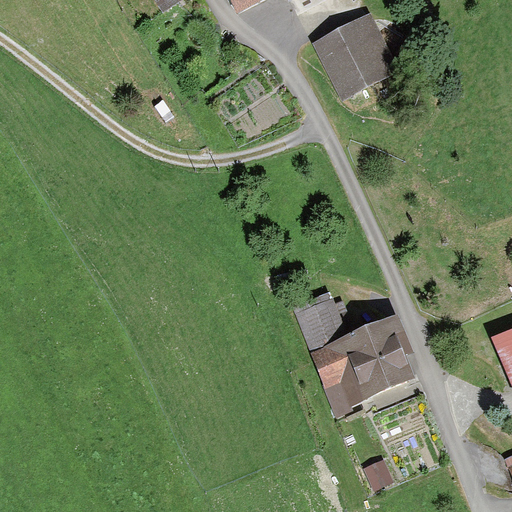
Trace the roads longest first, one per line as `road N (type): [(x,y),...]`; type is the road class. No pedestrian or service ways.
road 1 (track): [(216,0),(234,24),(267,37),(323,123),(410,315),(484,511)]
road 2 (track): [(0,32),(130,139),(191,160),(255,152),(323,123)]
